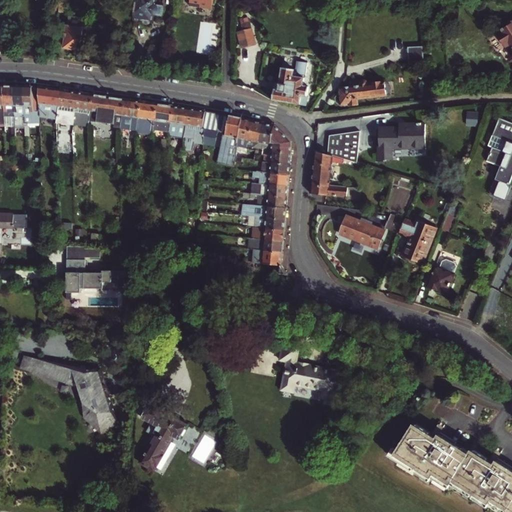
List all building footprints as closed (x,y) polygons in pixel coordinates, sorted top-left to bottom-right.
[(67,0),(59,0),(59,13),(67,13),(67,0)] [(145,21),(145,22),(145,23),(146,26),(150,27),(153,25),(155,17),(162,18),(164,4),(160,3),(161,0),(158,0),(138,0),(135,19),(145,21)] [(184,0),(184,5),(213,9),(214,0),(184,0)] [(251,15),(242,18),(245,28),(254,25),(251,15)] [(65,48),(81,50),(85,19),(70,16),(67,33),(66,33),(66,37),(67,37),(65,48)] [(511,21),(507,24),(509,27),(505,30),(504,28),(502,29),(503,31),(498,34),(499,37),(499,39),(501,43),(504,44),(506,47),(508,45),(511,51),(510,61),(511,62),(511,21)] [(252,29),(239,33),(244,48),(256,45),(252,29)] [(424,58),(424,45),(410,45),(411,58),(424,58)] [(263,73),(274,74),(275,60),(265,59),(263,73)] [(274,102),(307,106),(310,87),(304,86),(306,78),(304,77),(305,74),(307,74),(309,63),(298,61),(297,71),(295,69),(295,66),(285,64),(280,90),(276,90),(274,102)] [(392,96),(391,88),(387,89),(385,81),(371,83),(370,85),(368,81),(364,80),(360,82),(359,86),(340,89),(341,95),(338,95),(335,99),(336,103),(339,106),(341,105),(341,107),(351,106),(351,108),(359,106),(358,100),(392,96)] [(16,126),(15,86),(5,86),(6,128),(16,128),(16,126)] [(26,126),(26,124),(25,86),(15,86),(16,126),(26,126)] [(41,115),(40,87),(25,86),(26,124),(41,123),(41,115)] [(62,90),(40,87),(41,115),(58,117),(62,90)] [(62,90),(58,117),(57,123),(74,125),(78,92),(62,90)] [(78,92),(74,125),(90,127),(91,120),(94,95),(78,92)] [(107,122),(110,97),(94,95),(91,120),(107,122)] [(116,133),(121,134),(122,125),(126,99),(110,97),(107,122),(117,123),(116,133)] [(139,128),(142,102),(126,99),(122,125),(139,128)] [(142,102),(139,128),(154,130),(158,104),(142,102)] [(174,106),(158,104),(154,130),(171,132),(174,106)] [(174,106),(171,132),(170,135),(186,137),(190,109),(174,106)] [(190,109),(186,137),(205,140),(206,129),(204,128),(207,111),(190,109)] [(206,129),(228,134),(227,136),(232,138),(225,163),(236,164),(236,159),(238,151),(238,145),(243,119),(207,111),(204,128),(206,129)] [(253,148),(260,143),(265,124),(243,119),(238,145),(250,147),(253,148)] [(490,195),(491,196),(511,143),(511,123),(500,119),(493,137),(507,142),(503,152),(493,148),(487,162),(501,167),(490,195)] [(425,123),(409,124),(405,124),(397,124),(397,129),(379,130),(380,160),(392,160),(392,148),(426,146),(425,123)] [(271,143),(276,126),(265,124),(260,143),(264,144),(270,146),(271,143)] [(275,151),(291,152),(291,142),(276,126),(271,143),(275,144),(275,151)] [(340,160),(359,165),(360,133),(330,137),(329,156),(340,160)] [(511,143),(491,196),(504,201),(511,179),(511,143)] [(254,158),(256,150),(253,150),(249,150),(249,152),(238,151),(236,159),(254,161),(254,158)] [(254,161),(270,162),(290,164),(291,152),(275,151),(269,151),(269,155),(265,155),(259,154),(259,158),(254,158),(254,161)] [(339,163),(340,160),(329,156),(316,152),(311,194),(347,198),(347,200),(360,201),(362,187),(349,186),(349,187),(331,185),(334,163),(339,163)] [(270,162),(269,173),(290,175),(290,164),(270,162)] [(244,167),(243,171),(253,172),(257,172),(257,168),(258,165),(250,164),(250,168),(244,167)] [(290,175),(269,173),(264,173),(257,172),(253,172),(252,177),(260,178),(259,183),(289,186),(290,175)] [(256,183),(255,194),(262,195),(267,195),(288,197),(289,186),(259,183),(256,183)] [(267,195),(266,206),(287,208),(288,197),(267,195)] [(249,197),(249,205),(254,205),(258,205),(258,198),(252,198),(249,197)] [(448,215),(456,219),(461,207),(452,204),(448,215)] [(254,205),(253,217),(286,219),(287,208),(266,206),(258,205),(254,205)] [(15,214),(0,214),(0,263),(0,229),(15,229),(15,214)] [(406,220),(392,215),(387,229),(401,234),(406,220)] [(456,219),(448,215),(442,230),(450,234),(456,219)] [(253,217),(252,227),(285,230),(286,219),(253,217)] [(361,222),(348,217),(341,234),(379,249),(386,232),(370,226),(371,223),(362,219),(361,222)] [(424,264),(438,228),(418,221),(417,224),(406,220),(401,234),(400,235),(411,239),(404,257),(424,264)] [(252,227),(251,238),(284,241),(285,230),(252,227)] [(284,241),(251,238),(241,238),(240,242),(257,243),(257,250),(283,252),(284,241)] [(200,245),(199,258),(212,259),(212,245),(200,245)] [(67,272),(67,292),(81,293),(81,288),(102,289),(102,291),(126,291),(126,271),(103,271),(103,273),(86,273),(86,258),(101,258),(102,249),(86,249),(86,247),(68,246),(68,272),(67,272)] [(236,261),(265,264),(275,265),(282,266),(283,252),(257,250),(257,256),(252,256),(236,255),(236,261)] [(438,269),(436,268),(428,288),(447,295),(455,275),(452,274),(455,267),(453,263),(445,260),(441,261),(438,269)] [(237,263),(222,262),(220,276),(235,277),(237,263)] [(275,265),(274,274),(287,275),(282,266),(275,265)] [(141,287),(150,288),(152,267),(144,267),(144,275),(141,275),(141,287)] [(336,401),(341,371),(297,364),(299,348),(284,346),(281,362),(287,363),(282,393),(295,395),(297,388),(323,391),(322,399),(336,401)] [(74,364),(39,359),(35,371),(80,386),(84,400),(85,417),(98,419),(101,432),(118,425),(111,409),(108,396),(100,386),(99,380),(103,377),(101,371),(78,367),(74,364)] [(149,448),(141,463),(155,470),(175,436),(180,439),(188,425),(146,400),(138,414),(154,424),(150,430),(155,433),(147,446),(149,448)] [(437,439),(414,425),(395,455),(432,478),(435,474),(452,485),(454,481),(490,504),(492,500),(511,511),(511,470),(498,461),(495,465),(473,451),(470,455),(439,435),(437,439)]
